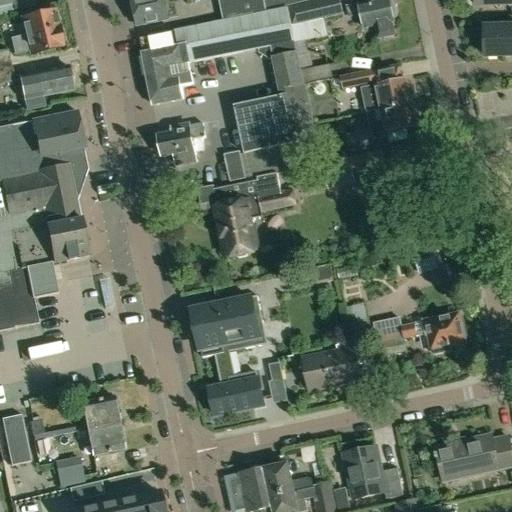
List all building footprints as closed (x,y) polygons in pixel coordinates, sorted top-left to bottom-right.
[(13,0),(0,0),(0,15),(20,11),(18,4),(14,5),(13,0)] [(174,0),(176,0),(133,0),(139,27),(170,20),(170,19),(178,17),(174,0)] [(268,12),(265,0),(219,0),(224,21),(268,12)] [(266,0),(268,10),(312,0),(266,0)] [(318,0),(287,7),(287,10),(294,44),(296,43),(306,41),(328,36),(324,19),(344,15),(340,0),(318,0)] [(397,36),(394,23),(395,22),(390,0),(380,0),(348,7),(350,17),(362,15),(365,29),(376,27),(379,40),(397,36)] [(304,84),(296,43),(294,44),(287,10),(141,40),(155,107),(185,100),(182,88),(195,85),(192,73),(172,77),(170,67),(270,47),(280,92),(293,89),(305,86),(304,84)] [(32,52),(33,55),(64,48),(56,13),(24,20),(28,37),(18,40),(22,54),(32,52)] [(511,27),(486,28),(486,56),(511,55),(511,27)] [(306,41),(296,43),(304,84),(333,78),(330,65),(313,69),(310,52),(308,51),(306,41)] [(0,70),(13,68),(9,51),(0,53),(0,70)] [(69,67),(20,77),(27,111),(44,108),(42,98),(74,91),(69,67)] [(0,86),(17,82),(13,68),(0,70),(0,86)] [(340,76),(343,91),(378,83),(374,69),(340,76)] [(408,81),(361,90),(367,113),(413,103),(408,81)] [(293,89),(294,94),(302,127),(315,124),(306,85),(305,86),(293,89)] [(302,127),(294,94),(293,89),(280,92),(281,97),(237,106),(246,153),(249,152),(254,177),(308,166),(303,142),(304,141),(301,127),(302,127)] [(417,126),(413,103),(367,113),(370,130),(347,135),(351,153),(391,144),(389,132),(417,126)] [(77,113),(0,128),(0,332),(39,325),(27,269),(10,273),(2,236),(80,218),(75,191),(82,171),(70,168),(68,158),(81,155),(85,154),(84,148),(85,148),(77,113)] [(177,155),(179,166),(196,163),(194,148),(196,148),(195,141),(207,138),(204,124),(190,127),(190,124),(174,127),(175,133),(160,136),(164,157),(177,155)] [(343,160),(340,148),(332,150),(332,152),(310,156),(312,166),(343,160)] [(382,151),(357,157),(321,165),(326,183),(362,176),(361,175),(386,170),(382,151)] [(225,155),(230,182),(246,179),(240,152),(225,155)] [(210,212),(217,210),(218,212),(216,213),(218,221),(220,221),(224,243),(222,244),(224,253),(226,253),(227,258),(237,256),(238,259),(248,257),(248,254),(259,251),(256,236),(258,236),(254,219),(264,217),(263,213),(297,206),(294,189),(281,192),(277,173),(257,178),(258,181),(215,191),(214,187),(198,191),(202,207),(209,206),(210,212)] [(80,218),(2,236),(10,273),(27,269),(89,257),(80,218)] [(331,265),(291,273),(294,290),(334,281),(331,265)] [(317,287),(319,297),(335,294),(332,284),(317,287)] [(196,326),(200,325),(202,335),(198,336),(203,359),(215,356),(222,386),(210,389),(216,417),(254,409),(252,402),(262,399),(256,372),(235,377),(230,353),(261,346),(257,325),(264,323),(258,297),(193,310),(196,326)] [(346,308),(351,334),(371,329),(365,304),(346,308)] [(434,354),(452,351),(451,346),(465,343),(460,316),(425,322),(427,336),(431,335),(434,354)] [(377,324),(381,345),(405,340),(419,337),(416,323),(402,326),(401,320),(377,324)] [(102,342),(121,339),(119,325),(100,327),(102,342)] [(430,337),(415,339),(417,356),(432,354),(430,337)] [(13,340),(13,355),(37,356),(38,340),(13,340)] [(337,346),(339,354),(308,360),(314,389),(359,380),(357,371),(371,368),(365,340),(337,346)] [(284,380),(280,363),(269,365),(273,382),(284,380)] [(84,404),(88,430),(121,424),(115,398),(84,404)] [(21,415),(2,419),(7,446),(25,443),(27,443),(21,415)] [(30,422),(33,437),(45,434),(41,420),(30,422)] [(121,424),(88,430),(93,454),(93,457),(125,450),(121,424)] [(437,449),(444,482),(511,467),(511,446),(510,438),(494,442),(493,436),(437,449)] [(31,463),(27,443),(25,443),(7,446),(12,467),(31,463)] [(344,454),(354,500),(385,493),(387,500),(404,496),(398,469),(382,472),(376,447),(344,454)] [(79,457),(56,462),(62,489),(85,484),(79,457)] [(236,499),(232,501),(234,511),(256,511),(265,510),(265,511),(307,511),(308,511),(304,491),(296,493),(289,464),(241,474),(241,476),(246,497),(236,499)] [(101,482),(70,490),(73,503),(104,495),(101,482)] [(338,511),(332,483),(311,488),(316,511),(338,511)] [(350,511),(346,489),(334,491),(338,511),(350,511)] [(93,509),(78,511),(165,511),(161,496),(160,496),(160,494),(93,509)] [(436,511),(435,507),(423,510),(421,499),(396,504),(397,511),(436,511)]
